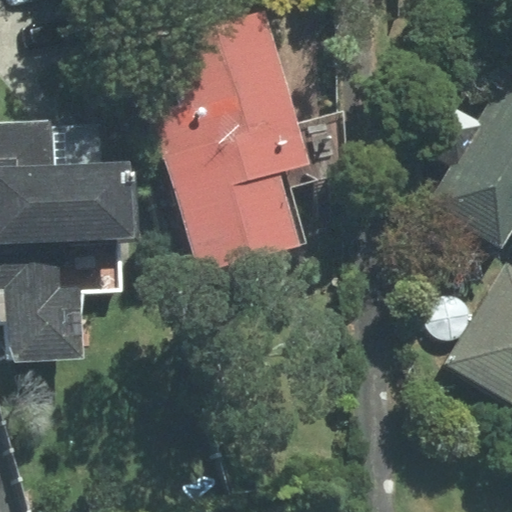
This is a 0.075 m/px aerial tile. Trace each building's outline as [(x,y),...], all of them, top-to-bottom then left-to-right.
[(244,32),(139,56),(155,126),(121,133),(157,292),(266,268),(248,189),(278,182),(244,32)] [(511,73),(507,70),(414,216),(489,264),(511,227),(511,73)] [(2,132),(0,131),(0,258),(111,258),(111,190),(2,189),(2,132)] [(511,404),(511,293),(485,277),(426,372),(503,419),(511,404)] [(0,374),(55,374),(55,299),(0,298),(0,374)]
